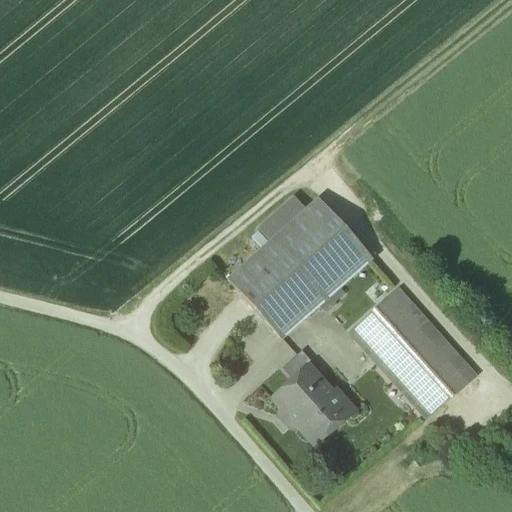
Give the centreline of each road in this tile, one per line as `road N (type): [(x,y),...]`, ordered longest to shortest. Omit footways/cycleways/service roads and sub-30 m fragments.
road 1 (track): [(511,9),(153,299),(132,333)]
road 2 (track): [(132,333),(0,298)]
